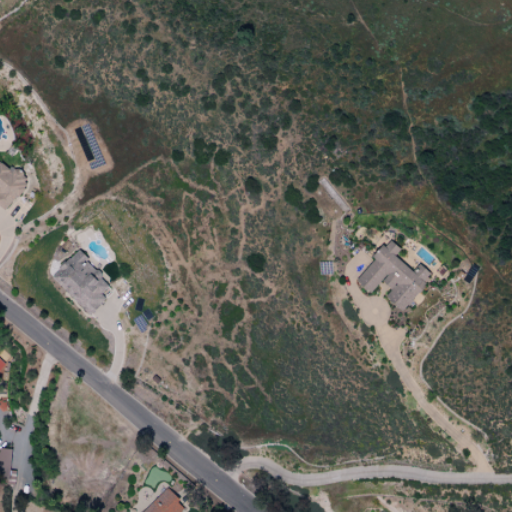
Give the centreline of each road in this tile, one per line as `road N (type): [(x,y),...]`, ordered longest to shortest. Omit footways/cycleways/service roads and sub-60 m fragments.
road 1 (residential): [(249,511),(0,302)]
road 2 (residential): [(222,487),(247,463),(298,481),(381,472),(511,479)]
